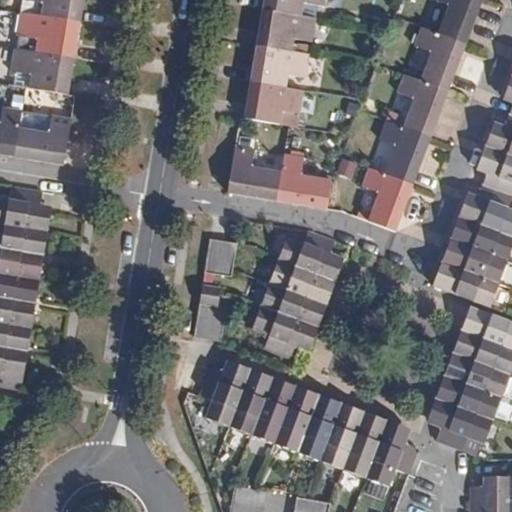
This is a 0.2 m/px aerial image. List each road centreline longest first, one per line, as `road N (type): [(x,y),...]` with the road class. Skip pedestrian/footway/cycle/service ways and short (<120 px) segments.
road 1 (residential): [(159,196),(339,222),(422,258)]
road 2 (residential): [(408,289),(449,307),(408,411),(322,377)]
road 3 (residential): [(511,30),(422,258)]
road 4 (residential): [(125,402),(159,196)]
road 5 (residential): [(159,196),(195,0)]
road 6 (residential): [(322,377),(364,271),(408,289)]
road 7 (residential): [(159,196),(0,171)]
